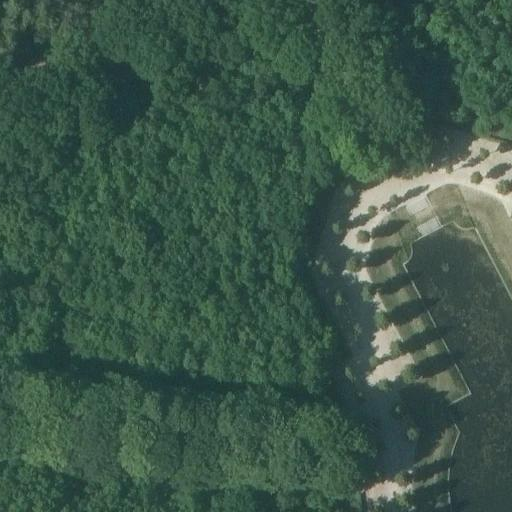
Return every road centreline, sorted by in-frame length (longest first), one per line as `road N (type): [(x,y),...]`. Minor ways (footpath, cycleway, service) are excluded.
road 1 (track): [(0,405),(394,448)]
road 2 (track): [(397,511),(394,448),(349,263),(369,200),(406,179)]
road 3 (track): [(0,144),(253,0)]
road 4 (track): [(316,0),(406,179)]
